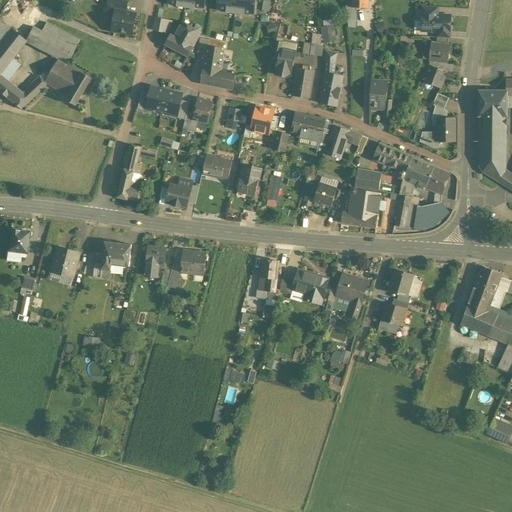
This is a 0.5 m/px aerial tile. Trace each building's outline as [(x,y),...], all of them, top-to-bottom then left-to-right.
[(124,0),(109,0),(108,8),(117,9),(126,11),(128,1),(124,0)] [(205,0),(167,0),(167,4),(177,5),(177,6),(178,7),(178,2),(186,3),(185,8),(186,8),(187,3),(194,4),(194,9),(195,9),(195,8),(205,9),(205,0)] [(256,0),(217,0),(217,10),(227,11),(226,12),(227,13),(228,8),(236,9),(235,13),(236,14),(236,9),(244,10),(244,15),(245,14),(254,15),(256,0)] [(263,0),(261,12),(273,14),(275,0),(263,0)] [(424,5),(416,4),(415,13),(423,13),(424,7),(424,5)] [(136,15),(126,13),(126,11),(117,9),(113,30),(132,34),(136,15)] [(358,10),(346,10),(348,18),(357,18),(357,16),(358,10)] [(437,14),(423,13),(423,22),(422,31),(439,31),(449,32),(450,32),(451,16),(437,16),(437,14)] [(156,17),(154,30),(174,32),(175,19),(156,17)] [(0,20),(0,41),(10,29),(0,20)] [(81,40),(46,22),(42,31),(41,31),(33,46),(59,59),(68,64),(81,40)] [(202,33),(182,22),(174,37),(194,47),(202,33)] [(414,30),(422,31),(423,22),(415,22),(414,30)] [(276,23),(266,26),(268,35),(278,33),(276,23)] [(384,24),(378,26),(380,33),(386,31),(384,24)] [(335,25),(322,27),(323,36),(324,42),(336,40),(335,25)] [(33,27),(25,41),(26,41),(25,42),(33,46),(41,31),(33,27)] [(10,29),(0,41),(0,91),(8,81),(0,75),(0,74),(12,59),(16,54),(25,42),(26,41),(25,41),(10,29)] [(321,36),(313,34),(312,44),(310,55),(322,57),(324,47),(320,46),(321,36)] [(174,37),(170,35),(165,44),(189,57),(194,47),(174,37)] [(278,35),(276,41),(283,43),(284,40),(285,36),(278,35)] [(208,40),(200,39),(198,52),(206,53),(207,47),(208,40)] [(224,44),(208,40),(207,47),(223,49),(224,44)] [(282,49),(296,52),(298,43),(284,40),(283,43),(282,49)] [(278,61),(281,49),(282,49),(283,43),(276,41),(272,59),(278,61)] [(312,44),(305,43),(303,54),(310,55),(312,44)] [(437,44),(432,43),(432,44),(430,59),(430,60),(431,60),(448,62),(451,46),(448,45),(437,44)] [(223,49),(207,47),(206,53),(202,83),(233,89),(235,73),(221,70),(224,50),(223,49)] [(282,49),(281,49),(278,61),(275,75),(285,77),(291,73),(296,52),(282,49)] [(325,72),(326,72),(334,74),(335,64),(337,53),(326,51),(325,72)] [(12,59),(19,64),(22,59),(16,54),(12,59)] [(0,74),(0,75),(8,81),(20,65),(19,64),(12,59),(0,74)] [(68,64),(59,59),(45,82),(40,76),(22,93),(13,85),(4,96),(21,109),(48,84),(52,86),(56,79),(63,83),(64,80),(67,82),(69,78),(72,80),(78,70),(68,64)] [(448,62),(431,60),(430,66),(447,71),(448,72),(452,72),(453,65),(448,64),(448,62)] [(430,66),(430,65),(424,81),(441,88),(445,77),(447,71),(430,66)] [(303,69),(297,68),(293,95),(292,95),(292,96),(310,99),(310,98),(315,71),(310,70),(303,69)] [(78,70),(72,80),(69,78),(67,82),(64,80),(63,83),(56,79),(52,86),(68,96),(67,100),(76,105),(91,80),(92,78),(78,70)] [(334,74),(326,72),(319,103),(338,107),(344,76),(334,74)] [(507,117),(479,116),(480,166),(482,172),(488,175),(511,189),(511,79),(507,79),(507,91),(507,110),(511,110),(511,173),(507,170),(507,117)] [(0,91),(0,92),(4,96),(13,85),(8,81),(0,91)] [(380,81),(371,81),(370,107),(375,107),(375,108),(385,109),(385,110),(386,102),(387,100),(389,84),(380,83),(380,81)] [(148,107),(163,110),(167,91),(152,87),(150,93),(147,107),(148,107)] [(147,107),(150,93),(142,91),(138,109),(147,111),(148,107),(147,107)] [(167,91),(163,110),(178,114),(181,100),(183,94),(167,91)] [(507,91),(479,91),(479,116),(507,117),(507,110),(507,91)] [(449,98),(438,94),(433,105),(435,106),(443,109),(444,109),(449,98)] [(213,103),(198,99),(197,105),(197,104),(194,106),(194,108),(195,110),(196,110),(195,113),(194,119),(199,120),(208,122),(213,103)] [(190,102),(181,100),(178,114),(177,118),(185,120),(187,111),(190,102)] [(393,101),(387,100),(386,102),(385,110),(385,109),(384,118),(390,118),(393,101)] [(444,109),(443,109),(435,106),(431,119),(432,119),(438,119),(448,119),(448,111),(444,109)] [(275,111),(257,107),(253,126),(252,130),(269,134),(269,133),(273,116),(275,111)] [(231,108),(228,121),(237,123),(240,124),(243,111),(231,108)] [(195,113),(187,111),(185,120),(183,129),(187,130),(196,132),(196,130),(199,120),(194,119),(195,113)] [(326,119),(296,112),(292,132),(301,134),(300,137),(321,142),(326,123),(326,119)] [(280,117),(273,116),(269,133),(275,135),(276,132),(280,117)] [(432,119),(432,132),(422,132),(420,141),(434,148),(439,148),(439,141),(437,141),(438,119),(432,119)] [(448,119),(438,119),(437,141),(439,141),(455,141),(455,119),(448,119)] [(199,120),(196,130),(206,132),(208,122),(199,120)] [(237,123),(228,121),(226,127),(236,129),(237,123)] [(333,125),(326,123),(321,142),(327,143),(333,125)] [(252,130),(253,126),(247,125),(244,136),(251,138),(252,130)] [(350,131),(333,125),(327,143),(324,153),(341,159),(347,141),(350,131)] [(369,138),(350,130),(350,131),(347,141),(361,147),(364,149),(369,138)] [(418,132),(413,130),(409,137),(415,139),(418,132)] [(289,134),(276,132),(275,135),(272,149),(285,152),(289,134)] [(163,138),(161,145),(171,148),(173,141),(163,138)] [(397,150),(380,143),(373,160),(390,167),(397,150)] [(141,147),(131,145),(127,161),(137,163),(140,155),(141,147)] [(157,151),(141,147),(140,155),(155,159),(157,151)] [(413,157),(397,150),(390,167),(396,169),(394,176),(404,180),(404,179),(413,158),(413,157)] [(204,169),(203,174),(209,175),(213,157),(207,155),(207,157),(206,161),(206,162),(204,169)] [(232,161),(213,157),(209,175),(228,179),(232,161)] [(434,167),(413,158),(404,179),(415,184),(426,188),(434,167)] [(137,163),(127,161),(125,169),(134,171),(134,172),(140,174),(143,165),(137,163)] [(252,167),(244,165),(242,176),(250,177),(252,167)] [(250,177),(259,179),(261,169),(252,167),(250,177)] [(434,167),(426,188),(442,194),(451,173),(434,167)] [(134,171),(125,169),(117,198),(127,200),(128,199),(138,201),(141,187),(140,186),(139,190),(130,188),(134,172),(134,171)] [(379,192),(382,173),(358,169),(355,187),(379,192)] [(250,177),(242,176),(238,191),(249,193),(255,195),(259,179),(250,177)] [(272,176),(267,198),(277,201),(282,178),(272,176)] [(320,183),(337,189),(339,189),(341,183),(322,177),(320,183)] [(415,184),(404,179),(404,180),(401,196),(399,202),(410,205),(412,198),(415,184)] [(314,184),(307,182),(303,193),(310,196),(314,184)] [(337,189),(320,183),(319,186),(316,198),(315,200),(331,205),(337,189)] [(314,184),(310,196),(316,198),(319,186),(314,184)] [(160,198),(167,200),(170,186),(163,185),(160,198)] [(191,189),(171,185),(170,186),(167,200),(167,202),(173,204),(173,205),(180,207),(181,205),(187,207),(188,203),(191,189)] [(200,187),(192,185),(191,189),(188,203),(196,204),(200,187)] [(380,193),(355,189),(355,188),(354,188),(353,189),(352,190),(351,191),(351,192),(352,193),(353,194),(354,195),(353,200),(346,199),(345,212),(343,212),(341,223),(376,228),(378,215),(377,215),(380,193)] [(410,205),(399,202),(397,216),(394,232),(415,231),(415,229),(414,227),(417,206),(410,205)] [(424,207),(417,206),(414,227),(415,229),(415,231),(435,227),(450,213),(441,203),(424,207)] [(29,232),(18,230),(18,229),(13,228),(12,230),(11,230),(9,250),(27,253),(29,232)] [(131,245),(112,242),(112,241),(108,240),(108,242),(105,242),(104,254),(101,278),(110,279),(111,265),(129,267),(131,245)] [(81,252),(58,246),(51,272),(74,278),(81,252)] [(160,248),(150,246),(147,265),(159,267),(164,267),(166,248),(160,247),(160,248)] [(207,253),(183,250),(181,272),(194,274),(204,275),(207,253)] [(104,254),(97,253),(94,277),(101,278),(104,254)] [(279,261),(263,260),(261,277),(268,278),(277,279),(279,261)] [(159,267),(147,265),(146,275),(158,276),(159,267)] [(502,274),(482,266),(468,304),(488,311),(490,306),(497,288),(501,277),(502,274)] [(172,270),(166,268),(163,279),(164,279),(169,280),(172,270)] [(181,272),(172,270),(169,280),(167,289),(179,292),(181,272)] [(413,275),(396,270),(390,290),(400,293),(407,295),(412,276),(413,275)] [(328,279),(299,271),(296,280),(293,289),(307,293),(305,299),(321,303),(328,279)] [(367,281),(344,274),(345,273),(344,272),(342,280),(339,289),(337,296),(337,297),(338,296),(354,301),(361,303),(360,304),(361,304),(368,280),(367,280),(367,281)] [(204,275),(194,274),(194,281),(203,282),(204,275)] [(296,280),(284,276),(280,290),(280,291),(292,295),(293,289),(296,280)] [(412,276),(407,295),(411,296),(419,298),(424,280),(412,276)] [(35,279),(24,277),(22,288),(33,290),(35,279)] [(268,278),(261,277),(260,290),(266,291),(268,278)] [(511,280),(501,277),(497,288),(506,292),(511,293),(511,280)] [(277,279),(268,278),(266,291),(275,292),(276,289),(277,279)] [(335,278),(332,287),(339,289),(342,280),(335,278)] [(169,280),(164,279),(161,287),(167,289),(169,280)] [(332,287),(328,301),(329,301),(327,310),(332,311),(337,296),(339,289),(332,287)] [(506,292),(497,288),(490,306),(499,310),(506,292)] [(275,292),(266,291),(266,297),(278,298),(280,291),(280,290),(276,289),(275,292)] [(307,293),(293,289),(292,295),(291,296),(292,297),(296,299),(296,298),(304,301),(305,300),(305,299),(307,293)] [(407,295),(400,293),(398,300),(409,303),(411,296),(407,295)] [(24,295),(20,312),(27,314),(31,297),(24,295)] [(278,298),(266,297),(263,316),(273,318),(278,298)] [(17,301),(9,300),(8,313),(15,314),(17,301)] [(409,303),(398,300),(396,305),(404,308),(407,309),(409,303)] [(361,303),(354,301),(350,317),(356,319),(361,304),(360,304),(361,303)] [(445,303),(439,301),(437,309),(443,310),(445,303)] [(396,305),(386,302),(385,307),(387,307),(384,318),(383,320),(395,323),(399,325),(404,308),(396,305)] [(488,311),(468,304),(461,324),(479,332),(483,327),(488,311)] [(497,315),(511,321),(511,315),(499,310),(490,306),(488,311),(497,315)] [(35,323),(38,313),(32,311),(29,321),(35,323)] [(483,327),(479,332),(488,336),(497,315),(488,311),(483,327)] [(511,321),(497,315),(488,336),(508,345),(511,346),(511,321)] [(395,323),(383,320),(384,318),(383,318),(380,327),(393,331),(395,323)] [(144,328),(130,325),(129,331),(143,334),(144,328)] [(143,334),(129,331),(127,339),(141,342),(143,334)] [(100,347),(102,339),(85,336),(83,344),(100,347)] [(511,346),(508,345),(498,367),(511,373),(511,346)] [(476,354),(465,350),(460,361),(472,366),(476,354)] [(338,363),(340,359),(341,353),(335,351),(332,361),(333,361),(338,363)] [(126,362),(134,364),(137,355),(129,352),(126,362)] [(349,355),(342,352),(341,353),(340,359),(347,361),(349,355)] [(280,362),(269,358),(267,366),(278,370),(280,362)] [(331,367),(343,371),(345,365),(338,363),(333,361),(331,367)] [(232,371),(226,369),(224,380),(230,381),(232,371)] [(511,431),(511,429),(493,420),(487,433),(507,442),(511,431)]
